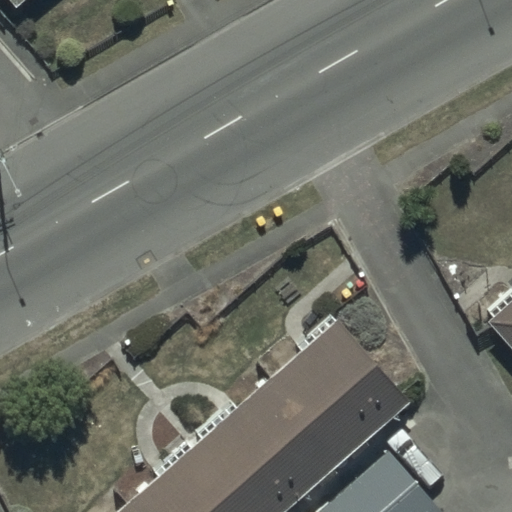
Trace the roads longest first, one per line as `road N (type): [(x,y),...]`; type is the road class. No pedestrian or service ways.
road 1 (primary): [(447,0),(103,193)]
road 2 (residential): [(0,77),(103,193)]
